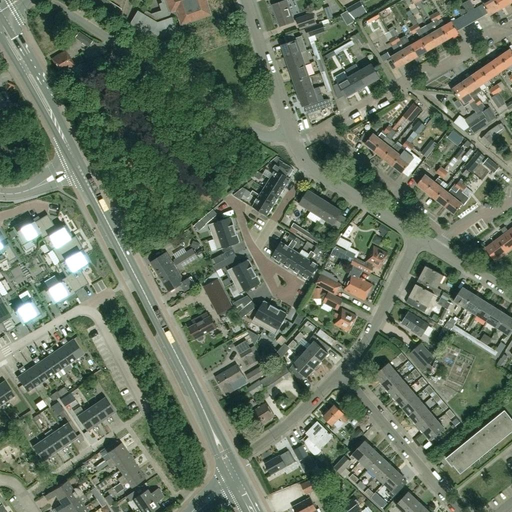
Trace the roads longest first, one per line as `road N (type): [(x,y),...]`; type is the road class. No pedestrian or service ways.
road 1 (secondary): [(236,478),(79,165)]
road 2 (residential): [(289,134),(253,131),(52,2)]
road 3 (residential): [(325,128),(511,22)]
road 4 (residential): [(459,511),(339,372)]
road 5 (secondary): [(79,165),(0,21)]
road 6 (residential): [(446,235),(325,128)]
road 7 (residential): [(339,372),(369,334),(417,236)]
road 8 (residential): [(289,134),(245,0)]
road 9 (residential): [(417,236),(307,165)]
road 10 (residential): [(250,453),(339,372)]
